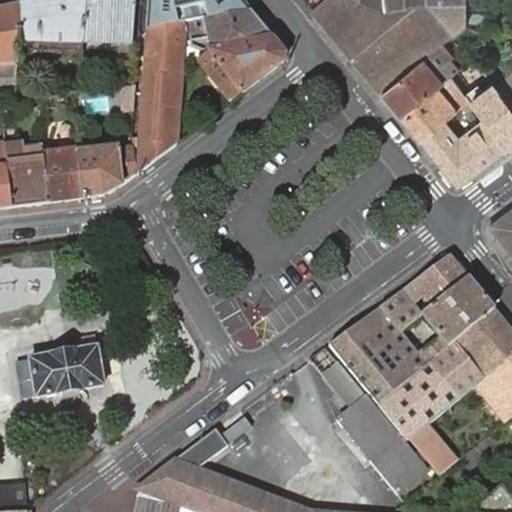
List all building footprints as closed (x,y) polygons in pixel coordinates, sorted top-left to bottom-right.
[(85,42),(86,0),(47,0),(20,6),(19,38),(85,42)] [(136,0),(86,0),(85,42),(129,45),(134,44),(136,0)] [(150,0),(148,33),(187,24),(188,24),(251,11),(242,0),(150,0)] [(429,0),(332,0),(319,12),(383,94),(453,37),(430,7),(429,0)] [(429,0),(430,7),(453,37),(455,39),(468,29),(467,0),(429,0)] [(20,6),(0,10),(0,69),(18,69),(19,38),(20,6)] [(272,36),(251,11),(188,24),(187,24),(185,51),(192,51),(204,56),(267,39),(272,36)] [(187,24),(148,33),(140,154),(139,177),(178,146),(184,62),(185,51),(187,24)] [(287,55),(272,36),(267,39),(204,56),(206,57),(198,63),(231,105),(286,62),(287,55)] [(436,55),(425,63),(434,74),(445,66),(436,55)] [(425,63),(384,96),(403,119),(452,79),(459,75),(449,64),(445,66),(434,74),(425,63)] [(511,72),(494,86),(500,93),(511,83),(511,72)] [(452,79),(403,119),(421,142),(443,125),(470,103),(465,95),(452,79)] [(511,83),(500,93),(511,109),(511,83)] [(500,93),(494,86),(477,100),(483,107),(500,93)] [(470,92),(465,95),(470,103),(487,125),(507,151),(511,147),(511,109),(500,93),(483,107),(477,100),(470,92)] [(443,125),(421,142),(457,189),(507,151),(487,125),(460,145),(443,125)] [(140,154),(138,137),(79,155),(83,201),(106,198),(129,184),(139,177),(140,154)] [(8,165),(16,163),(16,148),(8,150),(7,156),(0,157),(0,211),(14,210),(8,165)] [(14,210),(50,206),(44,155),(44,150),(25,152),(26,162),(16,163),(8,165),(14,210)] [(83,201),(79,155),(79,151),(73,153),(44,155),(50,206),(83,201)] [(511,210),(490,227),(511,253),(511,210)] [(451,257),(404,292),(423,316),(468,277),(451,257)] [(495,310),(468,277),(423,316),(440,336),(450,348),(495,310)] [(404,292),(330,348),(379,407),(429,365),(420,353),(403,333),(423,316),(404,292)] [(429,365),(379,407),(409,444),(412,442),(429,428),(476,388),(511,358),(511,331),(495,310),(450,348),(449,348),(441,355),(429,365)] [(450,348),(440,336),(431,344),(441,355),(449,348),(450,348)] [(66,355),(34,361),(33,363),(18,365),(24,402),(39,398),(41,400),(104,389),(96,337),(63,342),(66,355)] [(420,353),(429,365),(441,355),(431,344),(420,353)] [(326,351),(311,362),(324,378),(338,366),(326,351)] [(511,358),(476,388),(505,425),(511,418),(511,358)] [(338,366),(324,378),(350,411),(365,399),(338,366)] [(365,399),(350,411),(336,423),(405,505),(417,496),(426,488),(419,480),(426,475),(365,399)] [(429,428),(412,442),(439,478),(456,464),(429,428)] [(227,447),(217,433),(178,462),(196,469),(227,447)] [(302,511),(196,469),(178,462),(142,492),(169,502),(194,511),(302,511)] [(444,492),(435,482),(426,488),(417,496),(425,507),(444,492)] [(511,511),(511,499),(502,486),(471,511),(511,511)] [(27,508),(26,487),(16,488),(17,509),(27,508)] [(0,510),(17,509),(16,488),(0,488),(0,510)] [(194,511),(169,502),(142,492),(138,511),(194,511)]
